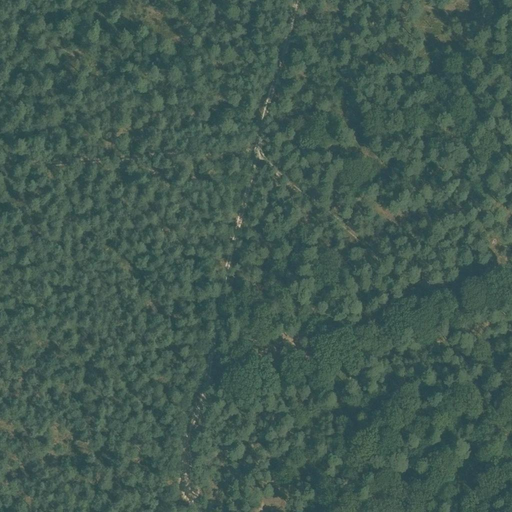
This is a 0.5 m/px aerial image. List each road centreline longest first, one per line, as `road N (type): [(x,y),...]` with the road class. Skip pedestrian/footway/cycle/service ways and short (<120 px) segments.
road 1 (track): [(196,511),(183,463),(295,0)]
road 2 (track): [(0,169),(255,153),(437,302)]
road 3 (track): [(205,382),(511,276)]
